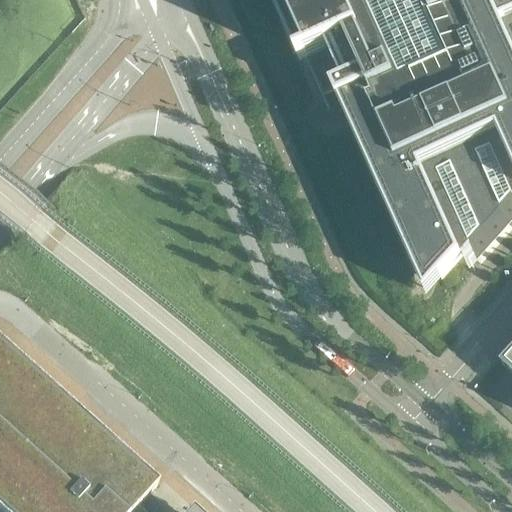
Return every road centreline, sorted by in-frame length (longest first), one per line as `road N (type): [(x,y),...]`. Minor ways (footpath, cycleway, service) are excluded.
road 1 (tertiary): [(429,408),(294,274),(181,9)]
road 2 (tertiary): [(205,147),(285,317),(410,430)]
road 3 (unclassified): [(0,305),(241,511)]
road 4 (secondary): [(135,4),(0,159)]
road 5 (tertiary): [(53,162),(121,128),(154,123),(205,147)]
road 6 (secondary): [(53,162),(157,37)]
road 7 (unclassified): [(429,408),(511,310)]
road 8 (tertiary): [(410,430),(507,511)]
road 9 (tertiary): [(157,37),(205,147)]
